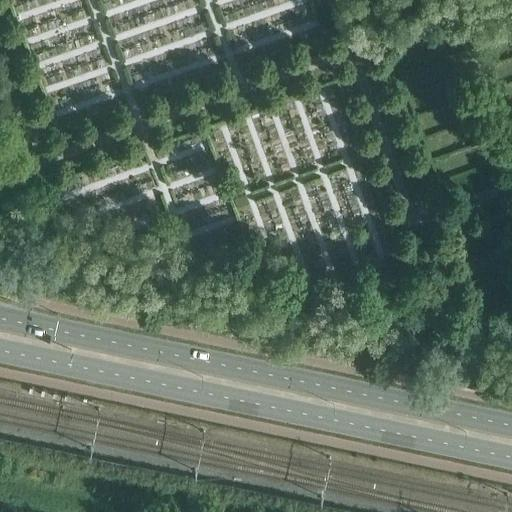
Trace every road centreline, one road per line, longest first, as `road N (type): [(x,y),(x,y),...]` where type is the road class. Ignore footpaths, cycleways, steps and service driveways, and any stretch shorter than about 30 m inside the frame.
road 1 (secondary): [(511,425),(0,318)]
road 2 (secondary): [(0,352),(511,458)]
